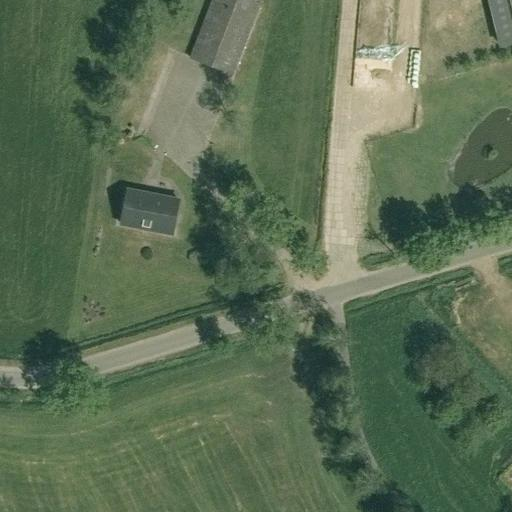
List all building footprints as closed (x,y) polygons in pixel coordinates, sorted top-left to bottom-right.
[(260,5),(256,4),(257,0),(212,0),(190,58),(233,75),(260,5)] [(511,0),(490,0),(503,48),(511,45),(511,0)] [(484,49),(465,50),(466,62),(485,61),(484,49)] [(235,113),(229,110),(183,91),(170,124),(221,145),(235,113)] [(121,224),(173,234),(180,200),(128,190),(121,224)]
